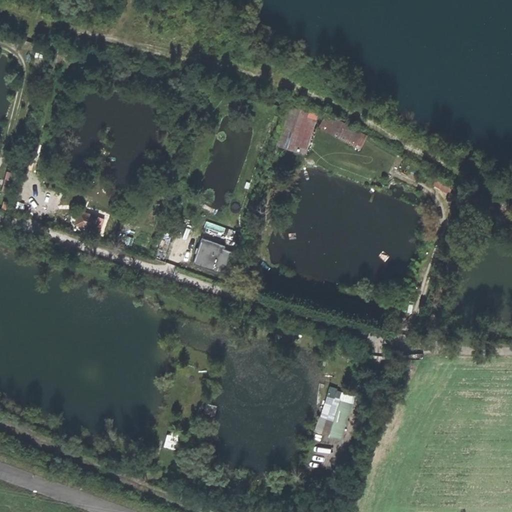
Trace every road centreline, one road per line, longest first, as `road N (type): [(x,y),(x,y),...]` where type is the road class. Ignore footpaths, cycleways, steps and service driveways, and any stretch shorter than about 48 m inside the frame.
road 1 (track): [(0,215),(380,338),(511,344)]
road 2 (track): [(133,482),(302,486),(348,441),(380,338)]
road 3 (track): [(0,426),(207,511)]
